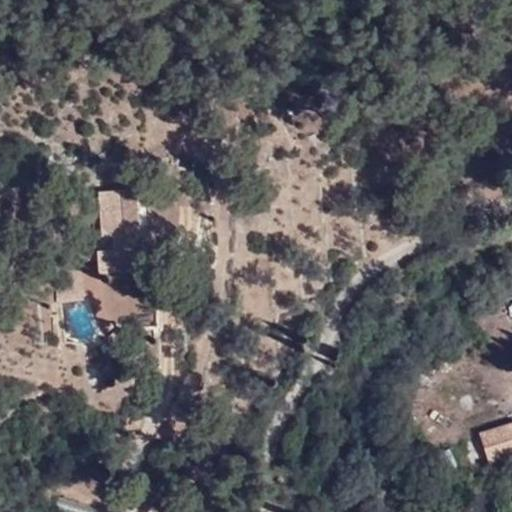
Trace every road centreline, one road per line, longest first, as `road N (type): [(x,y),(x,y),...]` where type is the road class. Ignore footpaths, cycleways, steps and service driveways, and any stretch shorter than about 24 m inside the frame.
road 1 (track): [(266,511),(277,423),(351,284),(419,238),(511,201)]
road 2 (track): [(168,344),(169,380),(150,424),(140,511)]
